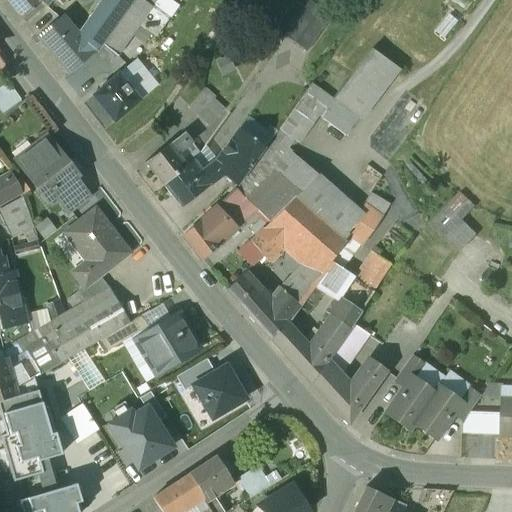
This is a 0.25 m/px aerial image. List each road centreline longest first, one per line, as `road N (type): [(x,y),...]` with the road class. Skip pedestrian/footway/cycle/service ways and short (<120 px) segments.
road 1 (tertiary): [(291,389),(174,254),(0,28)]
road 2 (residential): [(108,511),(291,389)]
road 3 (track): [(489,0),(341,151)]
road 4 (tertiary): [(511,478),(382,469),(348,451)]
